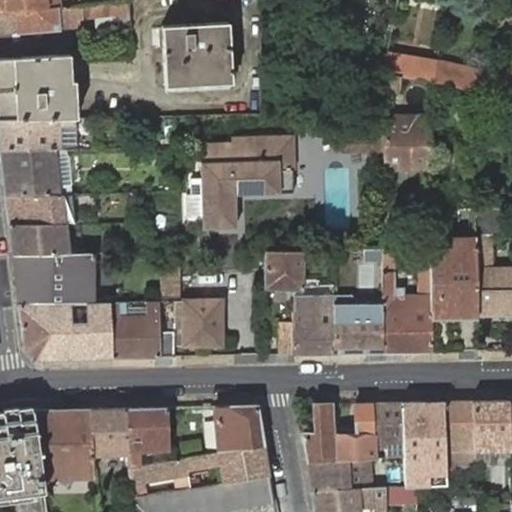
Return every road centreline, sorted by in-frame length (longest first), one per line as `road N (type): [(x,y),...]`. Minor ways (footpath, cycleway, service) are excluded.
road 1 (residential): [(11,387),(279,381)]
road 2 (residential): [(279,381),(511,376)]
road 3 (residential): [(279,381),(298,511)]
